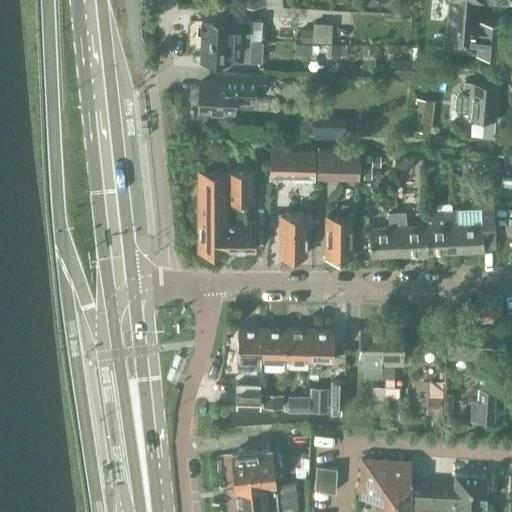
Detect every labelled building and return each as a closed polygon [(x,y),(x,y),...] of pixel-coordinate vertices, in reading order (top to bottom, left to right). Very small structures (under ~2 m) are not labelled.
[(501,54),(504,22),(479,20),(480,0),(448,0),(444,49),(501,54)] [(202,17),(201,38),(251,40),(261,41),(262,20),(252,20),(231,19),(202,17)] [(301,29),(300,42),(312,42),(313,29),(301,29)] [(201,38),(200,59),(229,60),(229,59),(262,61),(262,49),(262,41),(261,41),(251,40),(201,38)] [(297,43),(296,51),(308,51),(309,44),(297,43)] [(328,44),(327,54),(341,54),(342,45),(328,44)] [(412,76),(413,60),(395,59),(394,75),(412,76)] [(235,84),(234,101),(253,102),(254,85),(264,85),(265,74),(226,72),(225,84),(235,84)] [(306,72),(306,81),(318,81),(318,73),(306,72)] [(495,118),(498,83),(471,81),(470,92),(459,91),(456,94),(455,108),(457,111),(468,112),(468,115),(495,118)] [(234,111),(234,101),(235,84),(225,84),(199,83),(198,109),(234,111)] [(416,97),(413,129),(431,131),(434,99),(416,97)] [(314,176),(315,150),(271,149),(270,174),(314,176)] [(358,177),(359,151),(318,150),(317,176),(358,177)] [(397,160),(397,169),(412,168),(411,159),(397,160)] [(239,220),(239,198),(254,198),(254,169),(199,169),(199,249),(254,249),(254,220),(239,220)] [(453,209),(455,251),(484,250),(483,235),(495,235),(493,207),(481,207),(482,222),(462,223),(461,208),(453,209)] [(426,224),(427,252),(455,251),(453,209),(444,209),(445,223),(426,224)] [(405,211),(397,212),(399,254),(427,252),(426,224),(406,225),(405,211)] [(302,257),(302,256),(305,255),(306,212),(281,212),(280,255),(292,255),(292,257),(302,257)] [(399,254),(397,212),(388,212),(389,226),(369,227),(370,255),(399,254)] [(357,227),(357,215),(327,215),(326,226),(325,256),(338,256),(341,258),(347,258),(349,256),(352,256),(353,227),(357,227)] [(479,300),(502,300),(501,290),(479,290),(479,300)] [(466,315),(502,314),(502,302),(466,302),(466,315)] [(496,349),(498,326),(450,324),(448,357),(478,359),(478,349),(496,349)] [(260,357),(261,326),(236,326),(236,363),(260,364),(260,357)] [(284,358),(285,327),(261,326),(260,357),(284,358)] [(284,358),(307,358),(308,328),(285,327),(284,358)] [(332,328),(308,328),(307,358),(308,358),(308,370),(319,369),(319,359),(332,359),(332,328)] [(382,355),(382,329),(359,328),(359,364),(381,365),(382,355)] [(382,355),(381,365),(381,378),(394,378),(394,364),(403,364),(404,329),(382,329),(382,355)] [(344,379),(330,379),(330,404),(344,405),(344,379)] [(385,398),(385,383),(373,382),(373,397),(385,398)] [(429,382),(429,398),(442,398),(443,382),(429,382)] [(260,408),(260,384),(236,383),(236,407),(260,408)] [(385,383),(385,398),(396,398),(397,384),(385,383)] [(472,396),(472,417),(494,418),(496,386),(480,385),(480,396),(472,396)] [(310,387),(309,410),(327,410),(328,387),(310,387)] [(281,395),(263,394),(263,407),(281,408),(281,395)] [(444,394),(443,422),(453,422),(453,394),(444,394)] [(306,395),(288,395),(288,410),(306,410),(306,395)] [(427,398),(426,413),(441,413),(442,398),(429,398),(427,398)] [(274,483),(270,449),(232,452),(235,487),(236,487),(238,511),(297,511),(294,481),(274,483)] [(221,473),(233,471),(231,457),(219,459),(221,473)] [(408,510),(410,482),(411,460),(361,457),(359,497),(379,498),(378,510),(408,511),(408,510)] [(335,468),(316,467),(315,490),(334,490),(335,468)] [(454,484),(451,511),(484,511),(486,474),(454,472),(454,484)] [(408,510),(449,511),(451,511),(454,484),(410,482),(408,510)]
